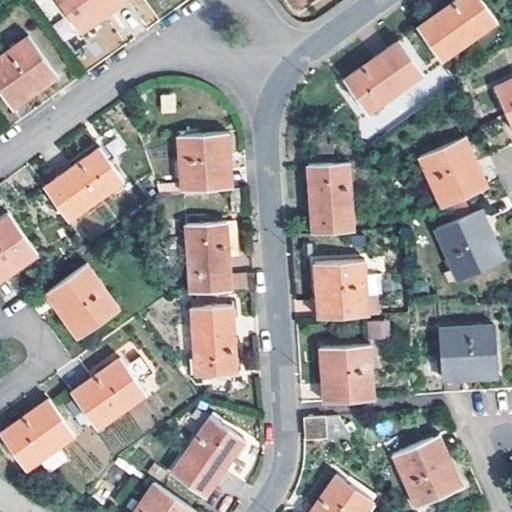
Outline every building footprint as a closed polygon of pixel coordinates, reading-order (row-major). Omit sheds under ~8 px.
[(61,0),(83,30),(102,18),(96,7),(106,0),(61,0)] [(106,0),(96,7),(102,18),(126,0),(106,0)] [(456,0),(421,25),(445,60),(502,18),(488,0),(456,0)] [(0,55),(0,84),(9,98),(34,81),(40,88),(60,75),(31,34),(0,55)] [(404,38),(349,79),(353,85),(372,112),(428,72),(404,38)] [(511,78),(498,85),(511,116),(511,78)] [(9,98),(15,106),(40,88),(34,81),(9,98)] [(163,114),(177,111),(174,93),(159,96),(163,114)] [(231,131),(180,133),(184,188),(235,185),(231,131)] [(468,134),(423,155),(444,205),(481,188),(469,162),(474,159),(478,157),(468,134)] [(103,145),(47,185),(71,218),(126,178),(103,145)] [(469,162),(481,188),(491,184),(478,157),(474,159),(469,162)] [(323,161),(313,161),(316,230),(357,227),(353,159),(323,161)] [(492,236),(496,234),(484,208),(475,211),(488,237),(492,236)] [(11,211),(0,218),(0,269),(13,260),(18,268),(40,252),(11,211)] [(475,211),(441,226),(464,276),(506,258),(496,234),(492,236),(488,237),(475,211)] [(229,220),(187,222),(192,290),(233,287),(229,220)] [(368,258),(319,261),(320,286),(329,285),(331,315),(371,312),(368,258)] [(0,269),(0,280),(18,268),(13,260),(0,269)] [(89,262),(55,285),(72,308),(65,313),(80,335),(121,306),(89,262)] [(55,285),(49,290),(65,313),(72,308),(55,285)] [(331,315),(329,285),(320,286),(322,315),(331,315)] [(234,303),(194,306),(198,374),(239,371),(234,303)] [(366,322),(368,340),(389,339),(388,320),(366,322)] [(443,325),(446,366),(474,366),(475,374),(501,372),(498,321),(443,325)] [(374,342),(324,345),(326,371),(334,371),(335,399),(377,397),(374,342)] [(77,388),(74,391),(99,427),(148,392),(123,356),(77,388)] [(475,374),(474,366),(446,366),(446,375),(475,374)] [(335,399),(334,371),(326,371),(327,400),(335,399)] [(50,398),(2,432),(28,468),(77,433),(50,398)] [(323,415),(304,417),(304,438),(324,437),(323,415)] [(212,416),(174,472),(207,496),(245,439),(212,416)] [(450,465),(454,463),(440,435),(434,438),(447,466),(450,465)] [(434,438),(396,455),(419,506),(463,484),(454,463),(450,465),(447,466),(434,438)] [(339,472),(310,511),(364,511),(375,497),(339,472)] [(157,482),(136,511),(184,511),(190,504),(157,482)]
